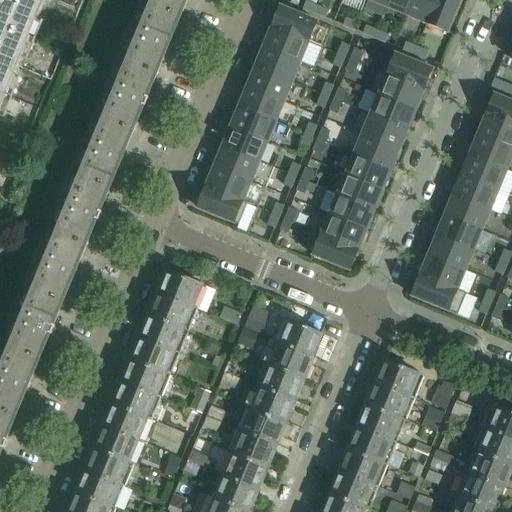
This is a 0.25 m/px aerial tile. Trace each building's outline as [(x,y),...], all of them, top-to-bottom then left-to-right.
[(0,0),(0,28),(30,40),(45,0),(0,0)] [(153,0),(152,4),(182,16),(188,0),(153,0)] [(367,0),(387,8),(390,0),(367,0)] [(407,16),(414,0),(390,0),(387,8),(407,16)] [(427,25),(437,0),(414,0),(407,16),(427,25)] [(461,0),(437,0),(427,25),(446,32),(448,33),(461,0)] [(315,15),(318,8),(307,3),(306,3),(306,4),(303,10),(315,15)] [(152,4),(139,36),(129,61),(158,73),(182,16),(152,4)] [(309,45),(318,23),(281,8),(272,29),(309,45)] [(326,20),(329,12),(318,8),(315,15),(326,20)] [(354,31),(357,24),(347,19),(344,27),(354,31)] [(30,40),(0,28),(0,94),(7,97),(30,40)] [(375,40),(378,32),(367,28),(364,35),(375,40)] [(305,53),(309,45),(272,29),(264,49),(301,64),(305,53)] [(386,44),(389,37),(378,32),(375,40),(386,44)] [(345,59),(350,47),(343,44),(338,55),(345,59)] [(414,56),(418,49),(407,44),(404,51),(414,56)] [(299,68),(301,64),(264,49),(256,68),(293,84),(299,68)] [(426,61),(429,53),(418,49),(414,56),(426,61)] [(358,64),(363,53),(356,50),(351,61),(358,64)] [(396,55),(387,51),(379,71),(378,73),(424,91),(433,71),(433,70),(432,70),(396,55)] [(341,70),(345,59),(338,55),(333,67),(341,70)] [(129,61),(115,93),(105,119),(135,131),(144,107),(146,108),(150,99),(148,99),(158,73),(129,61)] [(354,75),(358,64),(351,61),(346,72),(354,75)] [(284,104),(293,84),(256,68),(252,76),(247,88),(284,104)] [(416,111),(424,91),(378,73),(370,92),(370,93),(379,97),(379,96),(416,111)] [(329,98),(334,87),(326,84),(322,96),(329,98)] [(276,124),(284,104),(247,88),(239,108),(276,124)] [(342,104),(347,93),(339,90),(335,101),(342,104)] [(324,110),(329,98),(322,96),(317,107),(324,110)] [(408,131),(416,111),(379,96),(379,97),(371,115),(408,131)] [(511,127),(511,102),(495,96),(486,117),(511,127)] [(337,115),(342,104),(335,101),(330,112),(337,115)] [(268,144),(276,124),(239,108),(231,128),(268,144)] [(400,151),(408,131),(371,115),(363,135),(400,151)] [(511,127),(486,117),(478,136),(511,150),(511,127)] [(105,119),(96,140),(82,175),(111,187),(135,131),(105,119)] [(313,138),(317,127),(310,124),(305,135),(313,138)] [(260,164),(268,144),(231,128),(223,148),(260,164)] [(326,144),(330,133),(323,129),(318,141),(326,144)] [(308,150),(313,138),(305,135),(301,147),(308,150)] [(392,171),(400,151),(363,135),(355,155),(392,171)] [(507,171),(511,159),(511,150),(478,136),(470,156),(507,171)] [(321,155),(326,144),(318,141),(314,152),(321,155)] [(258,168),(260,164),(223,148),(215,168),(252,184),(258,168)] [(383,191),(392,171),(355,155),(346,175),(383,191)] [(499,191),(507,171),(470,156),(462,176),(499,191)] [(6,163),(1,176),(10,179),(15,167),(6,163)] [(296,179),(301,167),(293,164),(289,175),(296,179)] [(244,203),(252,184),(215,168),(206,188),(243,203),(244,203)] [(309,184),(314,173),(306,170),(302,181),(309,184)] [(82,175),(73,197),(58,232),(88,244),(97,221),(99,222),(103,213),(101,213),(111,187),(82,175)] [(292,190),(296,179),(289,175),(284,187),(292,190)] [(375,211),(383,191),(346,175),(338,195),(375,211)] [(496,198),(499,191),(462,176),(454,196),(490,212),(496,198)] [(304,195),(309,184),(302,181),(297,192),(304,195)] [(239,226),(248,205),(248,204),(244,203),(243,203),(206,188),(198,209),(219,218),(239,226)] [(367,231),(375,211),(338,195),(330,215),(367,231)] [(482,231),(490,212),(454,196),(445,216),(482,231)] [(280,218),(284,207),(277,204),(272,215),(280,218)] [(293,224),(297,213),(290,210),(285,221),(293,224)] [(275,230),(280,218),(272,215),(268,227),(275,230)] [(359,250),(367,231),(330,215),(322,235),(359,250)] [(474,251),(482,231),(445,216),(437,236),(474,251)] [(288,235),(293,224),(285,221),(281,232),(288,235)] [(58,232),(49,254),(35,289),(65,301),(88,244),(58,232)] [(350,271),(359,250),(322,235),(313,255),(313,256),(350,271)] [(474,252),(474,251),(437,236),(429,256),(466,271),(474,252)] [(508,265),(511,255),(511,254),(505,251),(500,262),(508,265)] [(458,291),(466,271),(429,256),(421,276),(458,292),(458,291)] [(503,277),(508,265),(500,262),(496,274),(503,277)] [(169,272),(160,294),(198,310),(208,288),(169,272)] [(467,294),(458,291),(458,292),(421,276),(412,297),(458,316),(463,303),(467,295),(467,294)] [(35,289),(26,311),(11,346),(41,358),(51,335),(52,335),(56,327),(54,327),(65,301),(35,289)] [(491,305),(496,294),(488,291),(484,302),(491,305)] [(160,294),(150,316),(189,332),(198,310),(160,294)] [(504,311),(509,300),(501,296),(497,308),(504,311)] [(487,316),(491,305),(484,302),(479,314),(487,316)] [(500,322),(504,311),(497,308),(492,319),(500,322)] [(240,324),(243,315),(226,309),(223,318),(240,324)] [(252,311),(249,319),(245,329),(259,335),(266,318),(252,311)] [(150,316),(141,338),(180,354),(189,332),(150,316)] [(324,335),(290,322),(285,319),(276,342),(281,344),(315,358),(324,335)] [(490,326),(488,332),(495,335),(497,329),(490,326)] [(253,351),(259,335),(245,329),(238,345),(253,351)] [(141,338),(132,361),(171,376),(180,354),(141,338)] [(315,358),(281,344),(276,342),(266,364),(272,367),(305,380),(315,358)] [(11,346),(0,374),(0,373),(0,407),(18,415),(41,358),(11,346)] [(217,357),(213,366),(219,368),(222,359),(217,357)] [(132,361),(123,383),(162,398),(171,376),(132,361)] [(386,361),(377,384),(415,400),(425,377),(386,361)] [(305,380),(272,367),(266,364),(257,386),(263,389),(296,402),(305,380)] [(239,392),(244,381),(226,373),(222,384),(233,389),(239,392)] [(123,383),(114,405),(153,421),(162,398),(123,383)] [(415,400),(377,384),(367,406),(406,422),(415,400)] [(296,402),(263,389),(257,386),(248,408),(254,410),(287,424),(296,402)] [(440,386),(435,399),(432,406),(446,413),(455,393),(440,386)] [(467,421),(470,414),(473,408),(458,402),(452,415),(467,421)] [(114,405),(105,426),(144,443),(153,421),(114,405)] [(511,413),(499,408),(493,405),(483,428),(490,431),(511,439),(511,413)] [(406,422),(367,406),(358,428),(397,444),(406,422)] [(0,407),(0,457),(4,449),(5,449),(9,441),(7,440),(18,415),(0,407)] [(227,413),(224,412),(212,407),(208,418),(222,424),(227,413)] [(287,424),(254,410),(248,408),(239,430),(245,433),(278,446),(287,424)] [(446,414),(431,408),(423,429),(437,435),(446,414)] [(464,429),(467,421),(452,415),(449,423),(464,429)] [(218,434),(222,424),(208,418),(204,428),(215,433),(218,434)] [(105,426),(96,449),(135,464),(144,443),(105,426)] [(397,444),(358,428),(349,450),(388,466),(397,444)] [(511,439),(490,431),(483,428),(474,450),(511,465),(511,439)] [(278,446),(245,433),(239,430),(230,452),(236,455),(269,468),(278,446)] [(417,444),(414,451),(424,455),(426,448),(417,444)] [(96,449),(87,471),(125,487),(135,464),(96,449)] [(388,466),(349,450),(340,472),(379,488),(388,466)] [(505,488),(511,470),(511,465),(474,450),(469,462),(458,458),(457,460),(437,452),(434,459),(441,462),(449,465),(465,472),(505,488)] [(209,457),(206,456),(194,451),(190,462),(201,466),(205,468),(209,457)] [(269,468),(236,455),(230,452),(221,475),(226,477),(260,491),(269,468)] [(197,476),(201,466),(190,462),(186,472),(197,476)] [(446,474),(449,465),(441,462),(437,470),(446,474)] [(87,471),(78,492),(117,508),(125,487),(87,471)] [(340,472),(331,494),(370,510),(379,488),(340,472)] [(496,510),(505,488),(465,472),(456,494),(496,510)] [(251,511),(260,491),(226,477),(221,475),(212,496),(217,498),(249,511),(251,511)] [(402,483),(397,496),(410,501),(415,488),(402,483)] [(78,492),(69,511),(115,511),(117,508),(78,492)] [(331,494),(323,511),(369,511),(370,510),(331,494)] [(494,511),(496,510),(456,494),(448,511),(494,511)] [(187,500),(176,495),(172,506),(183,510),(187,500)] [(163,511),(166,503),(148,496),(145,503),(163,511)] [(249,511),(217,498),(212,496),(205,511),(249,511)] [(434,502),(426,498),(422,506),(431,510),(434,502)] [(391,501),(386,511),(405,511),(408,508),(391,501)]
